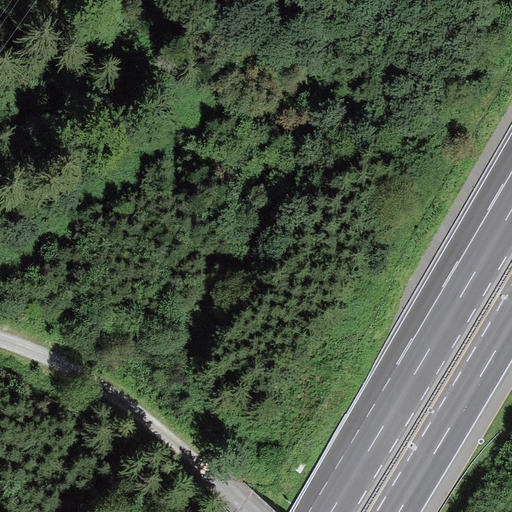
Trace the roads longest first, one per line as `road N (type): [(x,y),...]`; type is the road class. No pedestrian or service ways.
road 1 (motorway): [(511,209),(331,511)]
road 2 (track): [(0,344),(125,404),(252,511)]
road 3 (motorway): [(399,511),(511,323)]
